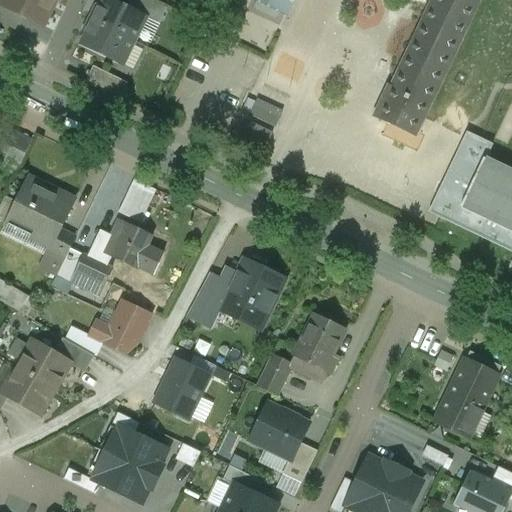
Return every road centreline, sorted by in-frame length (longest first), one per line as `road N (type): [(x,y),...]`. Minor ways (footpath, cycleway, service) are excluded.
road 1 (residential): [(238,192),(158,351),(107,397),(0,455)]
road 2 (residential): [(316,511),(418,282)]
road 3 (tertiary): [(238,192),(32,95)]
road 4 (tertiary): [(418,282),(238,192)]
